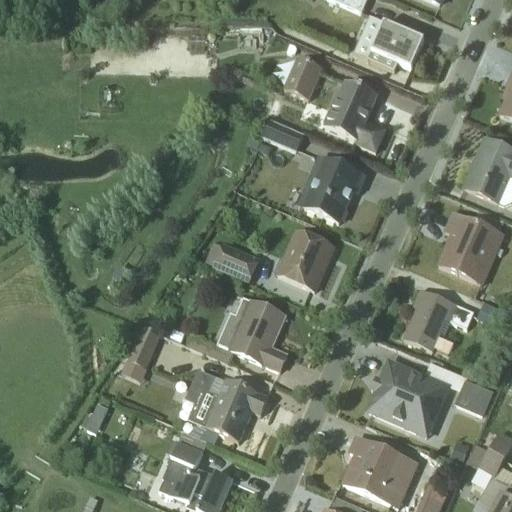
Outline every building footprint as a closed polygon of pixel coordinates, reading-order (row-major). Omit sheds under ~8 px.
[(366,0),(325,0),(323,5),(359,19),(366,0)] [(440,0),(412,0),(436,11),(440,0)] [(422,45),(368,23),(352,60),(393,77),(396,70),(409,76),(422,45)] [(322,75),(296,64),(283,96),(307,106),(322,75)] [(511,75),(505,93),(508,94),(498,120),(511,125),(511,75)] [(323,134),(356,148),(375,102),(345,89),(337,106),(335,106),(329,119),(327,118),(322,130),(324,131),(323,134)] [(301,141),(268,126),(260,144),(293,159),(301,141)] [(511,157),(483,144),(461,193),(508,214),(511,204),(511,157)] [(355,200),(363,183),(316,163),(295,212),(337,230),(351,199),(355,200)] [(504,243),(450,220),(442,238),(449,241),(436,272),(482,292),(504,243)] [(333,254),(292,237),(273,282),(314,300),(333,254)] [(259,267),(216,247),(204,271),(247,291),(259,267)] [(472,320),(418,296),(410,313),(415,315),(401,345),(431,359),(439,340),(444,342),(450,328),(465,335),(472,320)] [(284,325),(236,303),(214,352),(278,380),(286,362),(270,355),(284,325)] [(511,322),(483,308),(474,325),(511,343),(511,322)] [(131,364),(149,372),(164,339),(147,330),(131,364)] [(189,343),(185,351),(224,369),(228,360),(189,343)] [(447,394),(387,368),(366,417),(425,443),(447,394)] [(267,405),(196,375),(183,406),(193,410),(186,427),(192,430),(188,441),(206,449),(211,437),(237,449),(250,418),(260,422),(267,405)] [(490,401),(464,389),(454,411),(481,423),(490,401)] [(206,449),(188,441),(181,437),(178,444),(176,449),(171,447),(165,459),(171,462),(155,496),(186,510),(184,511),(219,511),(232,486),(214,478),(212,482),(195,474),(206,449)] [(511,447),(496,439),(486,457),(502,466),(511,448),(511,447)] [(399,511),(418,472),(354,443),(347,460),(352,462),(340,489),(390,511),(399,511)] [(474,511),(511,511),(511,480),(498,473),(502,466),(486,457),(474,451),(464,470),(490,484),(474,511)] [(440,511),(446,499),(426,491),(416,511),(440,511)] [(352,511),(329,502),(324,511),(352,511)]
